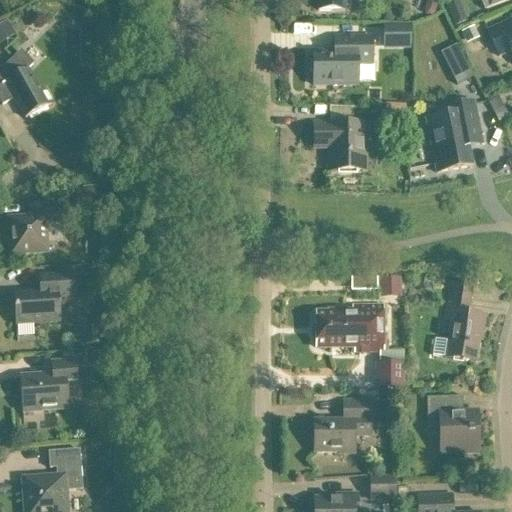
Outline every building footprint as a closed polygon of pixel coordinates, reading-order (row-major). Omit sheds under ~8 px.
[(311,0),(311,3),(316,3),(316,13),(342,13),(342,3),(359,3),(358,0),(311,0)] [(511,0),(479,0),(484,12),(511,0)] [(427,3),(424,13),(426,17),(431,19),(434,17),(437,6),(435,3),(431,1),(427,3)] [(457,2),(446,7),(455,28),(466,23),(457,2)] [(511,56),(511,20),(486,32),(498,59),(511,53),(511,56)] [(5,23),(0,25),(0,44),(13,37),(5,23)] [(400,26),(384,26),(384,40),(398,40),(398,46),(410,46),(410,29),(400,29),(400,26)] [(473,29),(462,34),(467,46),(479,41),(473,29)] [(333,56),(311,56),(312,90),(357,89),(357,69),(370,69),(370,40),(333,41),(333,56)] [(465,44),(448,52),(464,84),(480,76),(465,44)] [(39,93),(28,72),(33,67),(21,54),(6,67),(0,70),(0,104),(2,108),(14,101),(25,121),(54,105),(45,89),(39,93)] [(497,95),(486,100),(493,115),(504,110),(497,95)] [(468,150),(482,148),(474,105),(451,109),(453,117),(430,121),(433,136),(430,137),(437,176),(472,169),(468,150)] [(327,110),(327,124),(313,124),(312,143),(316,144),(316,151),(328,151),(328,161),(326,161),(326,170),(329,170),(329,173),(363,174),(363,156),(367,156),(367,134),(365,134),(365,128),(353,128),(353,110),(327,110)] [(410,136),(411,115),(381,113),(380,134),(410,136)] [(93,191),(79,192),(80,207),(94,206),(96,206),(95,191),(93,191)] [(44,219),(57,218),(56,204),(28,206),(29,220),(9,221),(11,257),(47,255),(44,219)] [(58,303),(74,302),(72,275),(39,278),(40,294),(14,295),(16,327),(60,324),(58,303)] [(380,281),(380,301),(401,300),(400,281),(380,281)] [(486,318),(469,316),(473,289),(448,285),(443,322),(450,323),(447,344),(434,342),(432,359),(445,361),(476,365),(481,336),(483,336),(486,318)] [(354,355),(384,355),(383,308),(351,308),(351,313),(328,313),(328,316),(315,316),(315,350),(353,350),(354,355)] [(107,354),(93,355),(93,365),(107,364),(107,354)] [(65,390),(77,389),(75,363),(51,365),(52,379),(20,381),(22,413),(67,409),(65,390)] [(404,367),(375,367),(375,390),(404,390),(404,367)] [(394,392),(382,391),(382,404),(394,404),(394,392)] [(478,456),(477,413),(462,414),(462,399),(426,400),(427,429),(439,428),(440,457),(478,456)] [(354,439),(370,439),(369,403),(343,404),(344,423),(314,423),(314,455),(340,455),(340,456),(354,456),(354,439)] [(65,511),(64,494),(82,493),(79,452),(48,454),(50,471),(56,471),(57,480),(23,482),(25,511),(65,511)] [(370,479),(370,504),(396,504),(396,478),(370,479)] [(357,511),(358,497),(338,497),(338,501),(314,501),(313,511),(357,511)] [(452,511),(452,497),(417,498),(417,511),(452,511)]
